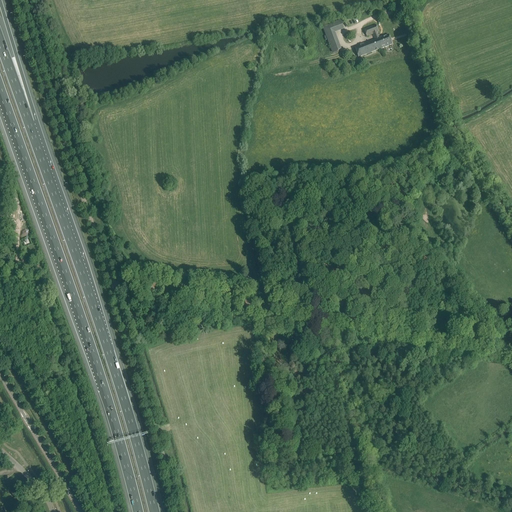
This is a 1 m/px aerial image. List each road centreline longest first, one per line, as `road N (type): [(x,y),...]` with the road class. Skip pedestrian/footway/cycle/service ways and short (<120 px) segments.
road 1 (unclassified): [(178,511),(98,226),(17,0)]
road 2 (motorway): [(0,90),(105,391),(138,511)]
road 3 (track): [(382,511),(325,317),(452,132)]
road 4 (motorway): [(154,511),(29,123)]
road 5 (track): [(115,282),(511,349)]
road 6 (track): [(398,0),(452,132),(511,219)]
road 7 (tertiary): [(80,511),(0,374)]
road 8 (track): [(280,436),(273,309)]
road 9 (motorway): [(29,123),(0,1)]
